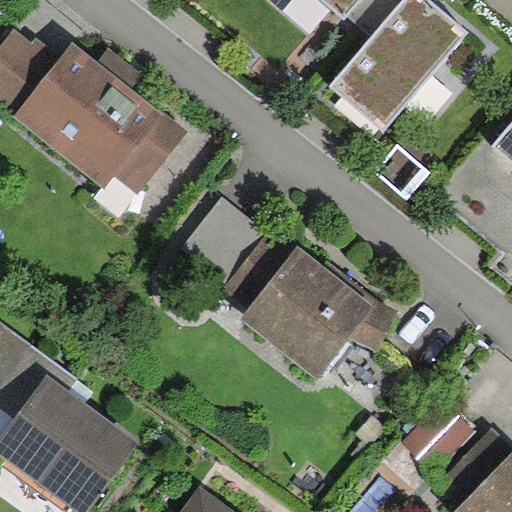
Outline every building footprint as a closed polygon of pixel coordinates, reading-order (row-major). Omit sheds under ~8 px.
[(349,0),(311,0),(334,19),(349,0)] [(453,32),(416,0),(396,0),(321,88),(370,129),(453,32)] [(0,92),(12,102),(55,47),(16,17),(0,37),(0,92)] [(139,179),(185,121),(68,30),(55,47),(12,102),(105,174),(115,161),(139,179)] [(511,110),(481,146),(511,171),(511,110)] [(264,228),(216,191),(176,242),(224,279),(264,228)] [(307,365),(363,293),(269,221),(264,228),(224,279),(222,283),(240,297),(232,307),(307,365)] [(0,454),(72,504),(123,431),(41,374),(15,411),(0,432),(0,454)] [(447,511),(511,511),(511,444),(490,423),(435,482),(454,500),(445,509),(447,511)] [(242,511),(201,481),(177,511),(242,511)]
